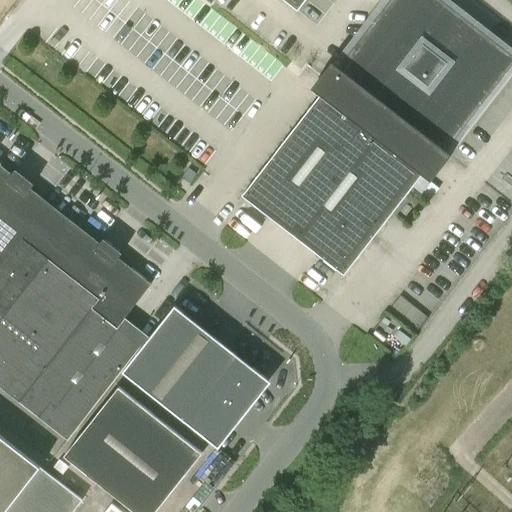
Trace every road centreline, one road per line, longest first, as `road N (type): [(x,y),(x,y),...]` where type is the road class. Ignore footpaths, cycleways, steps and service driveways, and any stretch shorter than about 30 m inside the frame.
road 1 (unclassified): [(324,381),(325,363),(308,332),(0,87)]
road 2 (unknown): [(308,332),(395,268),(511,129)]
road 3 (unclassified): [(324,381),(405,374),(511,239)]
road 4 (unclassified): [(243,511),(309,430),(324,381)]
